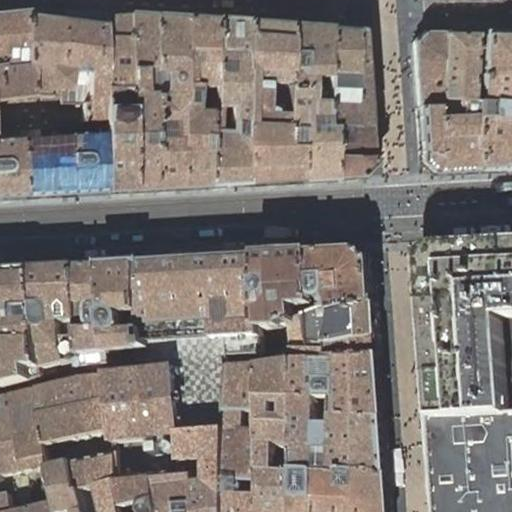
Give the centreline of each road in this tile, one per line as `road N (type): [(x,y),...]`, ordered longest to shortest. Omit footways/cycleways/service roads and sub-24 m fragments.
road 1 (tertiary): [(0,252),(511,227)]
road 2 (residential): [(511,16),(168,0)]
